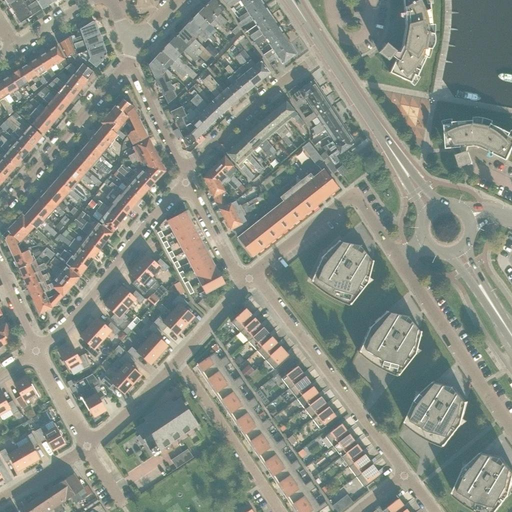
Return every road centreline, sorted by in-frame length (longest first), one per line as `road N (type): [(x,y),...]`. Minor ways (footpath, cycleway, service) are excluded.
road 1 (residential): [(406,473),(251,273)]
road 2 (residential): [(37,350),(184,180)]
road 3 (unclassified): [(511,429),(397,259)]
road 4 (residential): [(0,210),(129,69)]
road 5 (residential): [(182,172),(323,47)]
road 6 (residential): [(280,511),(178,358)]
road 7 (unclassified): [(251,273),(356,193)]
road 8 (unclassified): [(86,447),(178,358)]
